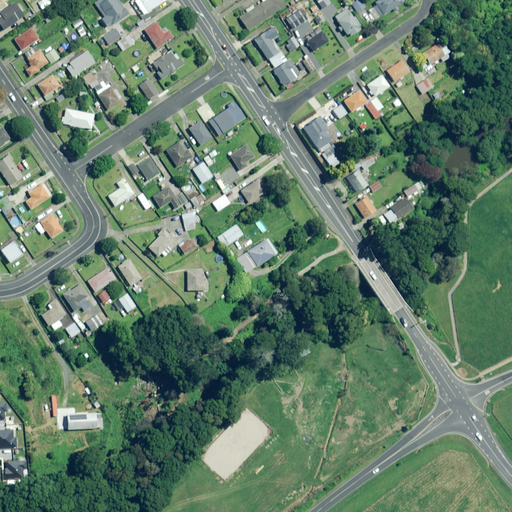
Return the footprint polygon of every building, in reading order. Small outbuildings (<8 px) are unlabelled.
[(128,16),(118,0),(100,0),(95,3),(104,18),(102,19),(107,29),(128,16)] [(156,0),(131,0),(139,11),(156,0)] [(254,8),(252,5),(245,10),(247,13),(240,18),(249,31),(286,5),(281,0),(261,0),(263,2),(254,8)] [(311,0),(314,3),(315,2),(320,10),(328,5),(324,0),(311,0)] [(365,7),(361,0),(357,0),(351,4),(357,12),(365,7)] [(402,0),(376,0),(373,2),(376,6),(368,10),(374,20),(392,9),(393,12),(398,9),(396,6),(404,2),(402,0)] [(0,24),(4,30),(28,14),(21,4),(18,6),(15,3),(0,13),(1,16),(0,16),(0,24)] [(348,34),(350,36),(360,30),(358,26),(360,25),(353,15),(351,16),(346,9),(334,17),(340,26),(337,28),(340,33),(342,31),(345,36),(348,34)] [(84,23),(81,18),(73,23),(76,28),(84,23)] [(308,32),(312,38),(321,32),(316,24),(312,27),(306,18),(297,25),(304,35),(308,32)] [(164,33),(157,22),(145,31),(153,43),(150,46),(153,52),(167,42),(166,41),(173,37),(169,30),(164,33)] [(300,32),(296,25),(290,28),(295,36),(300,32)] [(275,68),(283,63),(280,59),(284,56),(273,40),(280,36),(274,27),(254,40),(268,60),(269,59),(275,68)] [(25,49),(26,51),(33,46),(32,44),(39,39),(32,28),(14,40),(22,51),(25,49)] [(122,36),(117,28),(103,37),(109,45),(122,36)] [(312,38),(306,42),(312,52),(328,42),(321,32),(312,38)] [(300,33),(295,37),(300,45),(306,41),(300,33)] [(134,44),(129,35),(117,42),(123,51),(134,44)] [(298,46),(293,37),(286,41),(289,45),(286,46),(289,52),(298,46)] [(434,63),(435,64),(439,62),(438,60),(440,59),(442,62),(449,58),(447,54),(450,52),(443,41),(437,44),(422,53),(429,65),(434,63)] [(68,49),(65,42),(62,44),(63,46),(59,48),(61,52),(68,49)] [(60,58),(54,49),(45,54),(51,64),(60,58)] [(40,50),(27,58),(32,66),(25,70),(30,77),(39,71),(38,69),(48,63),(40,50)] [(96,62),(88,50),(65,66),(73,77),(96,62)] [(174,56),(171,52),(152,63),(158,72),(157,72),(162,80),(176,71),(175,70),(184,65),(177,54),(174,56)] [(315,69),(308,57),(301,61),(308,73),(315,69)] [(289,59),(283,63),(275,68),(272,70),(283,86),(299,75),(289,59)] [(398,79),(399,81),(403,78),(402,76),(408,72),(401,60),(385,71),(393,82),(398,79)] [(110,67),(106,61),(100,66),(104,72),(110,67)] [(92,89),(94,88),(96,91),(95,91),(108,111),(119,104),(117,101),(122,97),(116,89),(113,91),(109,84),(106,86),(95,68),(82,77),(88,85),(89,85),(92,89)] [(59,85),(62,83),(59,79),(57,81),(53,75),(37,85),(45,96),(60,86),(59,85)] [(379,93),(380,95),(384,92),(382,91),(388,87),(381,75),(367,85),(374,96),(379,93)] [(158,93),(149,79),(139,86),(149,99),(158,93)] [(432,88),(426,79),(416,86),(421,94),(432,88)] [(354,110),(355,112),(360,108),(359,107),(365,103),(357,91),(343,101),(350,113),(354,110)] [(364,105),(374,120),(382,114),(379,110),(382,108),(376,98),(364,105)] [(246,119),(235,101),(228,106),(229,107),(209,121),(219,137),(246,119)] [(347,113),(341,105),(332,111),(338,119),(347,113)] [(94,114),(66,109),(63,124),(91,129),(94,114)] [(321,154),(328,165),(329,165),(331,168),(338,163),(333,155),(337,152),(322,129),(326,126),(317,113),(296,127),(316,158),(321,154)] [(213,138),(201,121),(190,128),(201,146),(213,138)] [(0,146),(11,139),(3,127),(0,128),(0,146)] [(378,140),(373,137),(370,143),(375,146),(378,140)] [(189,157),(192,155),(181,140),(166,151),(177,168),(186,162),(188,164),(192,161),(189,157)] [(254,157),(246,145),(230,156),(240,171),(246,167),(244,164),(254,157)] [(361,166),(363,170),(376,162),(374,159),(380,155),(376,149),(357,161),(361,166)] [(23,176),(9,155),(0,160),(0,170),(10,185),(23,176)] [(161,173),(150,157),(137,166),(148,182),(161,173)] [(213,177),(204,162),(193,169),(202,184),(213,177)] [(139,172),(133,164),(128,168),(134,175),(139,172)] [(367,185),(357,170),(346,177),(356,193),(367,185)] [(134,194),(124,178),(117,183),(120,188),(108,196),(115,207),(134,194)] [(267,191),(260,179),(241,191),(248,203),(267,191)] [(168,185),(165,180),(160,183),(163,189),(168,185)] [(382,187),(378,181),(370,187),(374,193),(382,187)] [(407,198),(418,190),(417,188),(422,185),(419,181),(403,192),(407,198)] [(44,183),(41,185),(29,193),(31,198),(25,201),(31,210),(53,196),(44,183)] [(182,206),(169,187),(153,197),(160,209),(170,202),(175,210),(182,206)] [(188,201),(179,187),(173,191),(182,205),(188,201)] [(151,206),(143,193),(138,197),(146,210),(151,206)] [(230,203),(224,195),(212,203),(219,212),(230,203)] [(13,206),(7,196),(0,200),(0,211),(2,210),(5,216),(11,212),(9,209),(13,206)] [(200,203),(195,197),(191,200),(195,207),(200,203)] [(375,211),(366,197),(355,204),(364,218),(375,211)] [(413,210),(406,198),(391,208),(392,210),(385,214),(391,224),(413,210)] [(189,201),(184,205),(188,210),(193,206),(189,201)] [(199,221),(197,215),(195,215),(194,212),(182,215),(186,231),(195,229),(193,223),(199,221)] [(63,231),(52,214),(35,225),(41,234),(46,231),(51,239),(63,231)] [(243,235),(236,225),(217,237),(224,248),(243,235)] [(26,233),(21,227),(17,230),(22,236),(26,233)] [(169,235),(163,229),(157,235),(159,236),(148,248),(158,256),(161,253),(165,257),(171,250),(168,247),(177,237),(172,232),(169,235)] [(276,254),(267,239),(236,259),(245,273),(276,254)] [(197,248),(192,240),(180,247),(185,255),(197,248)] [(22,255),(13,242),(1,250),(10,263),(22,255)] [(280,260),(277,256),(269,261),(272,266),(280,260)] [(142,279),(129,259),(118,267),(131,286),(142,279)] [(116,279),(109,268),(88,281),(95,292),(116,279)] [(202,282),(202,271),(187,271),(187,291),(205,290),(205,282),(202,282)] [(137,284),(132,287),(137,294),(142,291),(137,284)] [(88,295),(81,285),(75,289),(73,287),(63,295),(74,312),(81,307),(84,312),(91,307),(85,297),(88,295)] [(99,296),(105,306),(112,302),(109,299),(111,298),(106,291),(99,296)] [(140,312),(127,294),(119,299),(131,318),(140,312)] [(66,315),(56,299),(47,305),(50,309),(41,315),(49,326),(51,325),(55,330),(62,326),(59,320),(66,315)] [(119,310),(123,308),(118,300),(113,303),(118,311),(119,310)] [(109,319),(103,310),(99,312),(105,322),(109,319)] [(104,322),(98,314),(86,322),(92,331),(104,322)] [(80,331),(74,323),(65,329),(72,338),(80,331)] [(85,339),(80,333),(74,339),(79,344),(85,339)] [(63,338),(58,342),(61,346),(66,342),(63,338)] [(304,348),(296,353),(300,359),(311,353),(308,348),(305,350),(304,348)] [(96,419),(95,413),(67,414),(68,430),(103,428),(103,419),(96,419)] [(14,457),(13,440),(0,441),(0,469),(9,469),(8,457),(14,457)]
